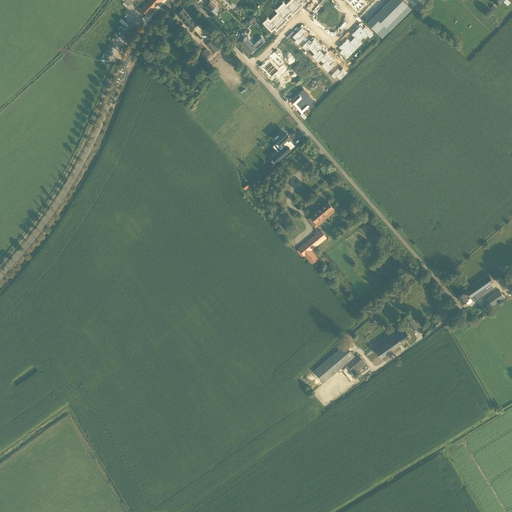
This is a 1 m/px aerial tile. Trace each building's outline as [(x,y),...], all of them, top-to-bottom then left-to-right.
[(141,3),(138,6),(147,15),(151,10),(142,2),(143,1),(141,0),(140,0),(139,1),(141,3)] [(143,0),(143,1),(142,2),(151,10),(155,6),(148,0),(143,0)] [(363,0),(358,0),(354,5),(358,9),(361,6),(363,9),(368,5),(363,0)] [(403,0),(389,0),(367,23),(378,34),(386,27),(390,31),(408,13),(404,9),(408,5),(403,0)] [(215,6),(210,1),(205,7),(210,12),(211,13),(213,11),(212,10),(215,6)] [(284,4),(281,7),(288,13),(291,10),(293,13),(298,8),(291,1),(286,6),(284,4)] [(280,12),(275,17),(282,23),(287,19),(285,16),(288,13),(281,7),(278,10),(280,12)] [(191,29),(193,28),(199,35),(203,31),(183,8),(177,13),(191,29)] [(121,13),(115,21),(118,24),(124,16),(125,17),(127,15),(125,13),(124,15),(121,13)] [(124,16),(118,24),(122,26),(128,19),(125,17),(124,16)] [(268,19),(265,22),(272,29),(275,26),(277,28),(282,23),(275,17),(271,21),(268,19)] [(128,19),(122,26),(126,29),(132,21),(133,22),(134,20),(132,19),(131,21),(128,19)] [(113,21),(109,26),(117,33),(118,31),(121,27),(113,21)] [(132,21),(126,29),(129,32),(135,24),(132,21)] [(360,25),(356,30),(363,37),(366,34),(369,36),(372,33),(365,26),(363,28),(360,25)] [(109,26),(105,31),(113,37),(114,36),(116,33),(117,33),(109,26)] [(301,27),(294,35),(297,38),(295,40),(298,44),(305,37),(303,35),(306,32),(301,27)] [(356,30),(352,34),(354,37),(352,39),(359,46),(362,42),(360,40),(363,37),(356,30)] [(105,31),(101,36),(109,42),(110,41),(112,38),(113,37),(105,31)] [(246,39),(247,35),(241,34),(240,41),(251,54),(265,41),(262,37),(252,46),(246,39)] [(101,36),(97,41),(105,48),(106,46),(109,44),(109,42),(101,36)] [(347,38),(343,43),(350,50),(353,47),(356,49),(359,46),(352,39),(350,41),(347,38)] [(308,40),(301,47),(305,50),(307,48),(310,51),(318,44),(313,39),(310,42),(308,40)] [(211,40),(206,44),(213,53),(218,48),(211,40)] [(97,41),(93,46),(95,48),(98,50),(102,53),(105,48),(97,41)] [(343,43),(339,47),(341,50),(339,52),(346,59),(349,55),(347,53),(350,50),(343,43)] [(318,44),(310,51),(314,54),(311,57),(315,60),(322,53),(319,51),(322,48),(318,44)] [(205,60),(212,55),(208,50),(205,52),(203,50),(200,53),(205,60)] [(322,53),(315,60),(318,63),(320,61),(324,64),(331,57),(326,52),(324,55),(322,53)] [(331,57),(324,64),(327,68),(325,70),(328,73),(335,66),(333,64),(336,61),(331,57)] [(264,67),(263,68),(271,77),(275,73),(278,77),(286,69),(283,66),(278,70),(269,60),(263,65),(264,67)] [(338,69),(331,76),(335,80),(337,77),(340,81),(348,73),(343,69),(340,71),(338,69)] [(288,73),(279,82),(282,84),(284,87),(282,89),(288,95),(299,86),(299,85),(298,86),(296,83),(293,85),(288,79),(290,77),(288,74),(288,73)] [(303,88),(293,98),(298,104),(298,103),(299,104),(298,106),(302,110),(307,106),(308,108),(312,104),(307,98),(310,95),(303,88)] [(246,97),(250,93),(246,89),(241,93),(246,97)] [(295,146),(289,140),(291,139),(285,133),(284,134),(281,131),(273,137),(282,148),(272,157),(276,162),(295,146)] [(328,202),(310,216),(310,217),(308,219),(315,227),(334,211),(332,209),(333,208),(328,202)] [(311,250),(326,237),(321,230),(298,249),(304,256),(304,255),(311,264),(318,259),(311,250)] [(488,274),(467,289),(468,290),(464,293),(458,297),(462,303),(466,301),(468,304),(473,301),(488,291),(485,287),(493,281),(488,274)] [(484,300),(489,307),(504,297),(499,290),(484,300)] [(407,321),(410,326),(413,330),(418,327),(410,315),(405,318),(407,321)] [(396,335),(401,343),(405,341),(405,340),(406,339),(406,340),(410,337),(405,329),(404,330),(402,327),(395,331),(391,334),(393,337),(396,335)] [(375,350),(381,358),(401,343),(396,335),(393,337),(391,334),(388,335),(391,339),(386,342),(384,338),(373,346),(375,349),(375,350)] [(324,382),(355,356),(344,344),(314,371),(324,382)] [(359,355),(356,358),(347,365),(353,373),(365,363),(359,355)]
